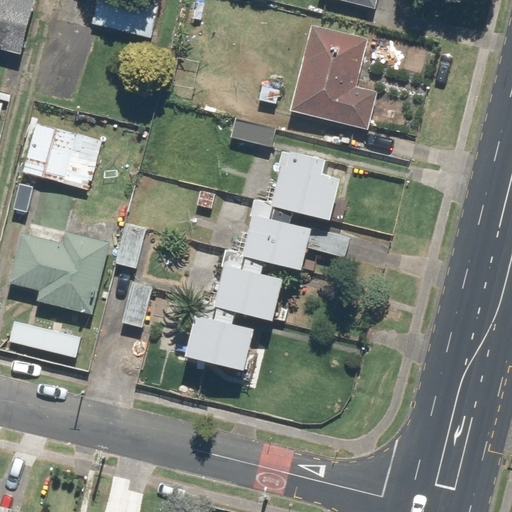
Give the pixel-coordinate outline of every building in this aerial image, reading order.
[(34,1),(28,0),(0,0),(0,54),(20,59),(34,1)] [(97,0),(92,25),(151,40),(161,0),(97,0)] [(329,0),(375,10),(376,0),(329,0)] [(355,89),(365,36),(307,25),(289,115),(367,130),(374,93),(355,89)] [(275,107),(282,78),(263,74),(257,103),(275,107)] [(277,126),(232,117),(228,140),(272,149),(277,126)] [(103,143),(35,125),(21,176),(90,194),(103,143)] [(266,208),(288,213),(327,223),(336,182),(315,177),(318,164),(279,154),(266,208)] [(238,260),(259,265),(297,274),(302,250),(344,260),(349,239),(285,224),(288,213),(266,208),(251,205),(238,260)] [(147,229),(129,225),(118,269),(136,274),(147,229)] [(65,247),(19,238),(9,287),(39,293),(37,307),(92,318),(106,245),(66,237),(65,247)] [(210,309),(229,314),(267,323),(277,281),(256,276),(259,265),(238,260),(223,256),(210,309)] [(152,289),(132,284),(122,327),(143,331),(152,289)] [(229,314),(210,309),(208,319),(190,315),(180,360),(240,374),(250,333),(226,327),(229,314)]
